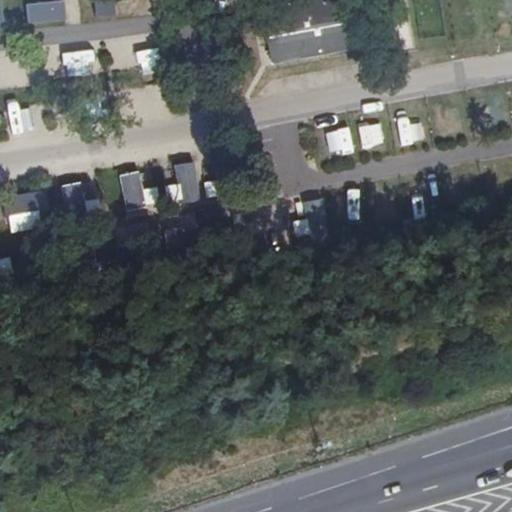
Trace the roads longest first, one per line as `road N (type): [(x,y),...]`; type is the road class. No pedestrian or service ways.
road 1 (track): [(0,164),(511,71)]
road 2 (track): [(0,46),(206,19)]
road 3 (motorway): [(511,461),(334,511)]
road 4 (track): [(211,125),(210,0)]
